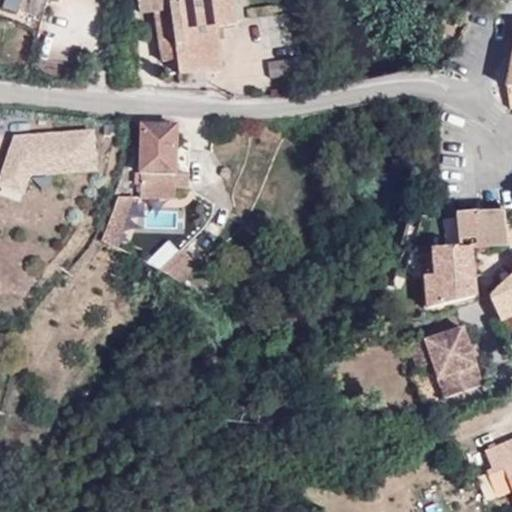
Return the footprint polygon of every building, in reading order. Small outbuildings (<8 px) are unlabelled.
[(235,22),(231,0),(136,0),(139,15),(154,14),(162,65),(177,62),(179,75),(222,69),(215,27),(235,22)] [(305,68),(303,58),(271,64),(270,64),(272,80),(306,74),(305,68)] [(177,125),(138,123),(137,172),(140,172),(139,198),(169,197),(169,188),(185,188),(185,176),(175,176),(175,173),(177,125)] [(132,145),(134,128),(125,127),(124,144),(132,145)] [(23,151),(6,152),(0,169),(0,185),(19,192),(25,174),(92,169),(89,131),(22,136),(23,151)] [(23,151),(22,136),(12,137),(6,152),(23,151)] [(107,228),(114,230),(109,242),(115,245),(133,199),(117,199),(107,228)] [(458,216),(461,248),(472,247),(472,250),(509,247),(506,227),(505,212),(458,216)] [(461,248),(432,249),(438,308),(477,297),(472,250),(472,247),(461,248)] [(196,267),(180,251),(159,271),(180,284),(196,267)] [(511,281),(511,280),(508,283),(498,291),(493,298),(500,294),(511,281)] [(511,281),(500,294),(493,298),(503,323),(511,318),(511,281)] [(484,387),(475,360),(471,346),(465,329),(411,346),(418,369),(434,364),(446,399),(484,387)] [(471,346),(475,360),(481,358),(477,344),(471,346)] [(511,444),(489,454),(496,472),(490,475),(501,501),(511,497),(511,444)]
